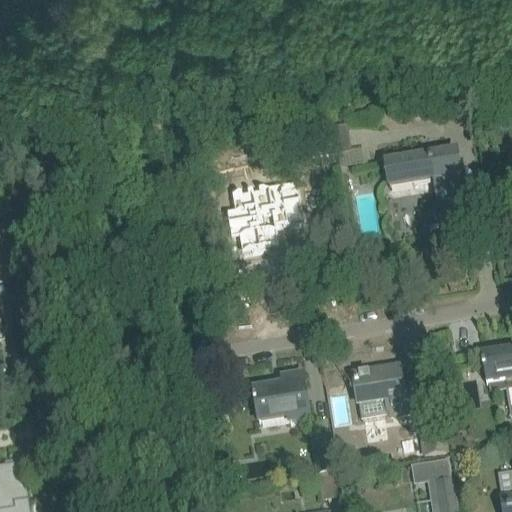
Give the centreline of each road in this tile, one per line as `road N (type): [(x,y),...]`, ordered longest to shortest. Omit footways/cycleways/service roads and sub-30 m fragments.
road 1 (residential): [(180,359),(511,305)]
road 2 (residential): [(180,359),(0,390)]
road 3 (residential): [(205,511),(180,359)]
